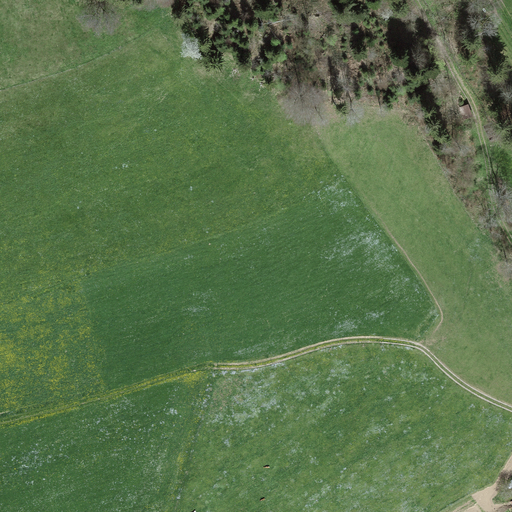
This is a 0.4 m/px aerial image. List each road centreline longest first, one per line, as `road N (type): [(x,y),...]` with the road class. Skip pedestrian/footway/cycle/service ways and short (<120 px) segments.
road 1 (track): [(213,366),(348,341),(405,342),(481,396),(511,408)]
road 2 (track): [(213,366),(0,423)]
